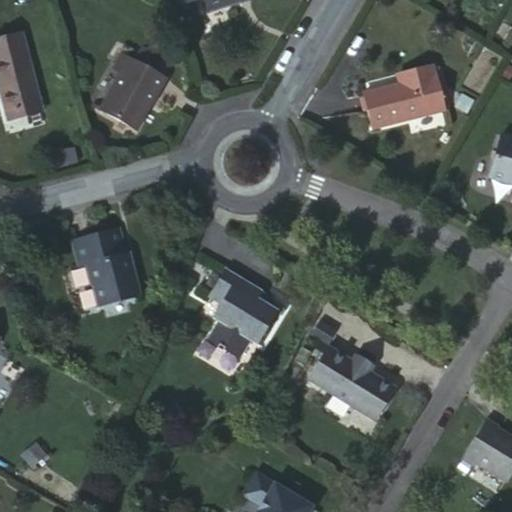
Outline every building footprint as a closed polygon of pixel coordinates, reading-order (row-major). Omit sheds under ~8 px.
[(209,0),(212,14),(246,6),(245,2),(255,0),(209,0)] [(0,79),(9,114),(42,104),(25,32),(0,37),(0,79)] [(147,48),(140,61),(164,76),(171,63),(147,48)] [(164,76),(140,61),(126,53),(117,68),(124,72),(103,107),(95,102),(94,103),(138,129),(169,79),(164,76)] [(406,83),(398,85),(362,95),(372,129),(441,110),(440,106),(432,72),(430,66),(403,75),(406,83)] [(432,72),(440,106),(447,104),(438,69),(432,72)] [(396,77),(398,85),(406,83),(403,75),(396,77)] [(42,104),(9,114),(11,120),(44,112),(42,104)] [(511,136),(497,132),(484,173),(511,181),(511,136)] [(116,231),(67,244),(74,270),(82,268),(87,286),(91,289),(96,306),(137,296),(127,251),(122,254),(116,231)] [(255,302),(258,294),(223,273),(208,300),(219,308),(213,321),(219,324),(208,343),(238,361),(250,343),(257,346),(275,315),(260,305),(255,302)] [(264,298),(258,294),(255,302),(260,305),(264,298)] [(351,361),(326,347),(307,379),(376,421),(395,388),(370,373),(372,367),(355,356),(351,361)] [(487,416),(464,456),(476,463),(507,481),(511,472),(511,433),(499,425),(499,423),(487,416)] [(26,429),(13,442),(23,453),(36,441),(26,429)] [(476,463),(464,456),(462,458),(474,467),(476,463)] [(244,499),(260,509),(276,484),(259,474),(244,499)] [(276,484),(260,509),(258,511),(310,511),(314,507),(276,484)]
